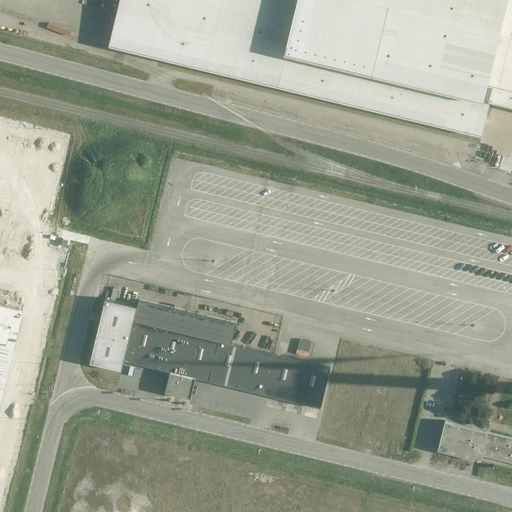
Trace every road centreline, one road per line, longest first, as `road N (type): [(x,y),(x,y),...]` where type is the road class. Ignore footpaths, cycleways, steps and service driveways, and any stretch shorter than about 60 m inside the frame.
road 1 (unclassified): [(33,511),(57,411),(76,399),(511,499)]
road 2 (unclassified): [(511,198),(427,165),(0,51)]
